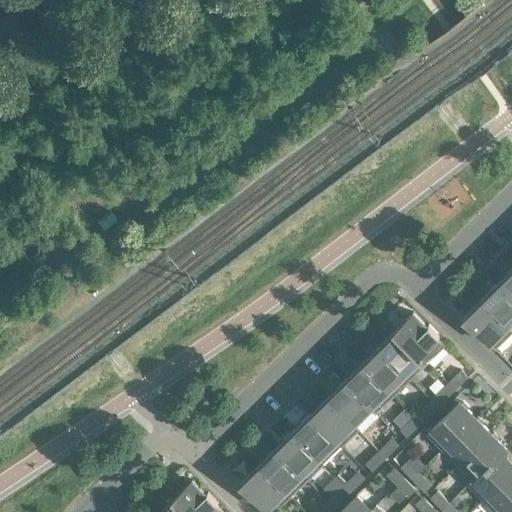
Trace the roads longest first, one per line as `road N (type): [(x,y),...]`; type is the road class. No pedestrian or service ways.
road 1 (residential): [(193,455),(362,285),(397,274),(414,283)]
road 2 (residential): [(511,383),(414,283)]
road 3 (residential): [(414,283),(511,192)]
road 4 (residential): [(88,511),(148,465),(193,455)]
